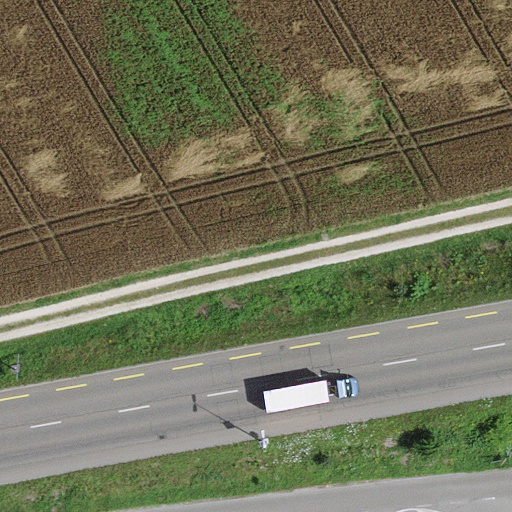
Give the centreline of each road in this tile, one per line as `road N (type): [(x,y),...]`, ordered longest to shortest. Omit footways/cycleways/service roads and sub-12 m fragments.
road 1 (track): [(0,329),(511,214)]
road 2 (secondary): [(0,435),(511,345)]
road 3 (unclassified): [(511,494),(375,511)]
